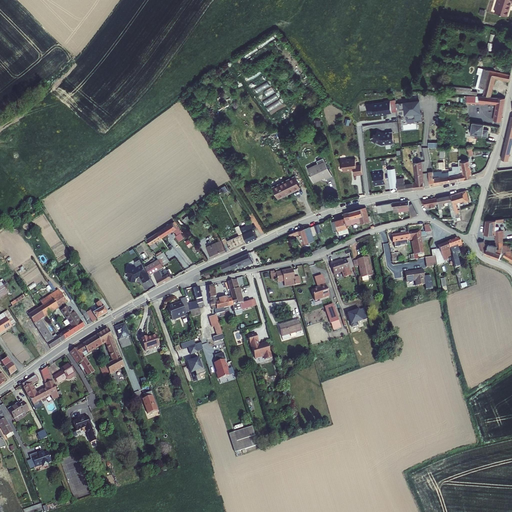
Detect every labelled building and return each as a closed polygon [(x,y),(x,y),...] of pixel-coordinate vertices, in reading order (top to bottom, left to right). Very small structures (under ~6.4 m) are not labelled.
[(511,0),(498,0),(495,12),(507,15),(511,1),(511,0)] [(509,73),(478,66),(476,72),(479,72),(476,85),(481,86),(481,89),(484,90),(484,91),(491,93),(495,76),(508,79),(509,73)] [(252,83),(254,86),(266,79),(264,75),(252,83)] [(268,81),(255,87),(257,92),(270,85),(268,81)] [(472,85),(444,83),(444,87),(451,88),(451,89),(478,92),(478,89),(472,88),(472,85)] [(267,95),(276,92),(273,86),(265,90),(267,95)] [(494,120),(500,120),(501,118),(504,96),(491,94),(484,93),(482,99),(482,100),(482,101),(488,102),(488,101),(496,102),(494,120)] [(264,100),(266,104),(279,98),(277,94),(264,100)] [(391,110),(389,98),(383,99),(383,100),(366,103),(367,113),(373,112),(373,114),(385,112),(385,111),(391,110)] [(268,106),(270,110),(282,104),(280,100),(268,106)] [(419,101),(395,104),(396,109),(397,117),(405,116),(406,120),(414,119),(414,121),(422,120),(419,101)] [(505,144),(500,158),(507,159),(511,146),(511,139),(511,115),(511,116),(505,144)] [(484,122),(472,120),(471,125),(470,125),(469,131),(481,133),(481,134),(487,135),(488,128),(483,127),(484,122)] [(383,132),(376,130),(375,133),(373,132),(371,138),(382,142),(385,142),(385,143),(394,141),(392,129),(386,130),(386,132),(383,132)] [(306,169),(312,181),(322,175),(324,179),(330,175),(320,157),(313,161),(315,164),(306,169)] [(354,175),(362,173),(360,163),(355,164),(355,158),(350,159),(350,157),(345,158),(345,159),(339,160),(340,166),(342,165),(343,170),(349,169),(350,169),(350,168),(353,168),(354,175)] [(458,166),(458,173),(459,180),(464,179),(471,175),(468,160),(460,161),(461,165),(458,166)] [(395,169),(395,166),(389,167),(391,185),(397,185),(397,181),(396,177),(396,174),(395,169)] [(448,170),(448,175),(449,182),(459,180),(458,173),(458,166),(452,167),(453,169),(448,170)] [(437,172),(437,175),(436,184),(449,182),(448,175),(448,170),(437,170),(437,172)] [(374,184),(387,183),(386,171),(374,172),(374,184)] [(405,183),(404,173),(399,174),(400,177),(396,177),(397,181),(397,185),(398,190),(414,189),(413,182),(405,183)] [(416,182),(413,182),(414,189),(423,188),(422,173),(415,174),(416,182)] [(299,188),(292,177),(271,189),(277,200),(284,196),(283,195),(291,190),(292,192),(299,188)] [(465,190),(450,194),(452,203),(451,204),(452,209),(454,214),(457,213),(454,203),(462,201),(463,204),(468,203),(465,190)] [(450,194),(436,197),(438,204),(449,201),(449,203),(449,204),(450,209),(452,209),(451,204),(452,203),(450,194)] [(436,197),(420,200),(420,203),(424,207),(428,207),(427,206),(438,204),(436,197)] [(374,206),(375,212),(384,210),(390,209),(390,212),(409,209),(410,216),(416,214),(411,203),(409,204),(408,200),(387,202),(374,205),(374,206)] [(343,212),(345,217),(347,225),(359,222),(359,224),(369,222),(364,208),(364,207),(343,212)] [(335,220),(338,229),(346,227),(347,227),(347,225),(345,217),(344,218),(335,220)] [(486,221),(484,235),(495,235),(496,235),(496,231),(498,230),(499,226),(500,227),(500,224),(499,224),(499,222),(504,222),(503,219),(496,220),(496,221),(486,221)] [(172,221),(157,231),(160,236),(162,235),(173,228),(177,225),(175,222),(173,223),(172,221)] [(411,241),(411,242),(418,240),(417,237),(417,235),(419,235),(419,236),(422,236),(424,235),(423,233),(423,232),(428,231),(425,224),(420,225),(422,232),(416,233),(416,231),(404,234),(405,237),(410,236),(411,241)] [(240,234),(234,237),(238,246),(248,241),(243,233),(242,231),(241,230),(239,225),(236,226),(236,227),(234,228),(235,230),(237,229),(239,232),(240,234)] [(242,231),(243,233),(253,228),(251,225),(246,227),(247,228),(242,231)] [(289,233),(290,237),(291,237),(299,233),(302,244),(313,240),(309,226),(309,225),(304,227),(299,229),(297,230),(296,230),(289,233)] [(253,228),(243,233),(248,241),(257,237),(253,228)] [(498,230),(496,231),(496,235),(495,235),(495,237),(495,242),(496,242),(503,241),(503,237),(502,237),(502,233),(502,230),(498,230)] [(146,238),(151,246),(153,245),(152,242),(160,236),(157,231),(146,238)] [(408,241),(411,241),(410,236),(405,237),(404,234),(402,235),(401,231),(396,233),(397,236),(387,238),(389,244),(391,244),(392,246),(394,245),(394,243),(408,240),(408,241)] [(228,241),(232,249),(238,246),(234,237),(228,241)] [(457,237),(446,242),(449,250),(449,251),(450,255),(451,258),(453,268),(456,267),(455,259),(456,259),(455,254),(458,253),(455,247),(460,246),(457,237)] [(484,239),(476,239),(480,249),(483,253),(485,254),(486,248),(487,248),(488,245),(486,245),(484,239)] [(209,252),(211,257),(226,251),(222,240),(207,247),(209,252)] [(409,246),(412,256),(421,254),(418,240),(411,242),(412,245),(409,246)] [(449,250),(446,242),(436,245),(439,252),(438,252),(439,256),(437,257),(438,265),(443,263),(442,261),(446,259),(445,257),(450,255),(449,251),(449,250)] [(502,248),(502,249),(503,253),(506,251),(511,251),(511,245),(508,245),(508,244),(504,244),(504,245),(503,245),(502,248)] [(486,248),(485,254),(499,259),(502,249),(502,248),(497,248),(497,246),(496,246),(488,245),(487,248),(486,248)] [(511,250),(511,251),(506,251),(503,256),(510,260),(509,261),(511,262),(511,250)] [(221,264),(224,271),(240,263),(242,266),(247,264),(247,265),(249,265),(248,263),(250,263),(249,260),(251,259),(248,252),(221,264)] [(389,255),(387,256),(389,264),(391,264),(398,262),(396,254),(389,255)] [(435,256),(425,258),(427,266),(436,265),(435,256)] [(150,276),(139,257),(134,260),(136,265),(134,266),(128,265),(126,273),(130,274),(129,278),(135,280),(136,276),(140,273),(144,280),(150,276)] [(364,258),(355,261),(357,267),(360,279),(369,276),(371,276),(369,271),(368,272),(364,258)] [(162,267),(158,259),(146,266),(151,274),(154,272),(160,283),(172,276),(169,270),(162,273),(160,268),(162,267)] [(331,264),(334,275),(349,270),(346,260),(334,264),(334,263),(331,264)] [(405,272),(407,281),(415,280),(416,285),(424,283),(421,269),(405,272)] [(292,272),(282,273),(283,279),(283,281),(283,282),(284,287),(291,287),(300,286),(299,279),(294,280),(292,272)] [(273,280),(273,282),(279,281),(283,281),(283,279),(282,273),(272,274),(272,280),(273,280)] [(326,286),(324,278),(315,281),(319,290),(320,290),(319,288),(326,286)] [(2,279),(0,279),(0,297),(10,291),(2,279)] [(237,280),(227,282),(227,285),(228,285),(230,290),(235,289),(235,290),(239,289),(238,288),(239,288),(237,280)] [(214,310),(216,309),(214,285),(208,286),(211,310),(214,310)] [(330,298),(326,286),(319,288),(320,290),(312,293),(316,303),(330,298)] [(46,302),(49,300),(54,308),(58,306),(67,300),(59,287),(43,298),(46,302)] [(194,289),(197,302),(198,304),(203,302),(200,291),(199,287),(194,289)] [(234,305),(236,312),(253,307),(251,301),(243,303),(239,288),(238,288),(239,289),(235,290),(235,289),(230,290),(232,299),(231,299),(233,306),(234,305)] [(230,296),(220,299),(220,302),(217,303),(217,309),(216,309),(214,310),(216,315),(224,312),(223,308),(233,306),(231,299),(230,296)] [(175,306),(168,308),(172,320),(181,317),(181,318),(187,317),(186,314),(191,312),(190,311),(188,304),(186,299),(181,300),(183,304),(175,307),(175,306)] [(46,302),(42,305),(47,313),(51,311),(54,308),(49,300),(46,302)] [(89,314),(93,321),(108,312),(101,300),(97,302),(100,308),(89,314)] [(188,304),(190,311),(199,308),(199,307),(198,304),(197,302),(188,304)] [(38,307),(44,315),(47,313),(42,305),(38,307)] [(70,323),(71,325),(80,319),(74,311),(71,313),(66,305),(61,309),(70,323)] [(28,314),(51,348),(60,342),(56,335),(52,338),(38,319),(44,315),(38,307),(28,314)] [(340,322),(334,307),(327,309),(332,325),(340,322)] [(191,312),(192,317),(200,315),(200,313),(199,308),(190,311),(191,312)] [(7,309),(3,312),(11,325),(15,322),(7,309)] [(367,322),(363,309),(358,311),(357,309),(353,311),(354,312),(347,315),(351,325),(356,323),(357,326),(367,322)] [(3,312),(0,313),(0,331),(11,325),(3,312)] [(209,318),(211,325),(218,322),(216,315),(209,318)] [(61,332),(65,338),(84,325),(80,319),(71,325),(61,332)] [(276,325),(280,339),(287,337),(286,332),(299,329),(296,319),(276,325)] [(215,344),(224,341),(218,322),(211,325),(212,329),(214,328),(217,338),(213,339),(215,344)] [(116,329),(120,340),(127,338),(124,326),(116,329)] [(108,364),(112,374),(123,368),(124,368),(120,358),(119,358),(108,329),(101,334),(105,343),(106,342),(110,353),(114,361),(108,364)] [(61,332),(56,335),(60,342),(65,338),(61,332)] [(256,334),(247,336),(249,344),(250,343),(254,357),(256,358),(260,357),(259,356),(264,355),(265,360),(271,358),(267,342),(261,344),(261,345),(258,346),(257,341),(258,341),(256,334)] [(97,336),(77,348),(82,357),(101,346),(97,336)] [(159,348),(155,338),(146,341),(146,340),(140,342),(144,353),(159,348)] [(198,352),(196,345),(189,348),(191,355),(198,352)] [(70,353),(78,365),(79,364),(85,361),(82,357),(77,348),(70,353)] [(217,364),(214,365),(216,370),(217,371),(218,374),(216,374),(218,381),(229,378),(227,372),(229,371),(227,366),(225,366),(224,362),(226,362),(223,355),(215,358),(217,364)] [(95,372),(82,357),(85,361),(79,364),(82,367),(89,376),(95,372)] [(2,362),(10,376),(17,372),(8,358),(2,362)] [(196,360),(187,363),(191,375),(195,373),(196,377),(205,374),(201,361),(197,363),(196,360)] [(75,373),(70,364),(61,369),(62,371),(54,376),(58,383),(66,378),(67,380),(69,380),(75,377),(76,375),(75,373)] [(108,364),(102,368),(106,378),(112,374),(108,364)] [(46,367),(41,371),(48,388),(51,395),(57,392),(54,386),(53,386),(52,382),(52,381),(46,367)] [(22,384),(33,405),(50,396),(51,395),(48,388),(37,395),(32,385),(39,381),(35,374),(34,375),(23,382),(22,383),(22,384)] [(152,391),(144,393),(145,397),(142,398),(147,413),(158,410),(152,391)] [(51,395),(50,396),(52,400),(56,397),(58,402),(60,401),(57,392),(51,395)] [(45,405),(49,414),(57,411),(53,401),(45,405)] [(6,410),(14,423),(25,417),(24,415),(28,412),(23,403),(18,405),(17,404),(6,410)] [(13,436),(5,418),(0,421),(0,427),(6,439),(13,436)] [(229,432),(235,451),(258,445),(253,426),(229,432)] [(38,454),(37,452),(28,455),(30,460),(32,459),(35,468),(41,465),(42,467),(47,465),(46,463),(50,462),(47,452),(42,454),(42,453),(38,454)] [(24,509),(24,511),(35,511),(43,509),(41,503),(24,509)]
